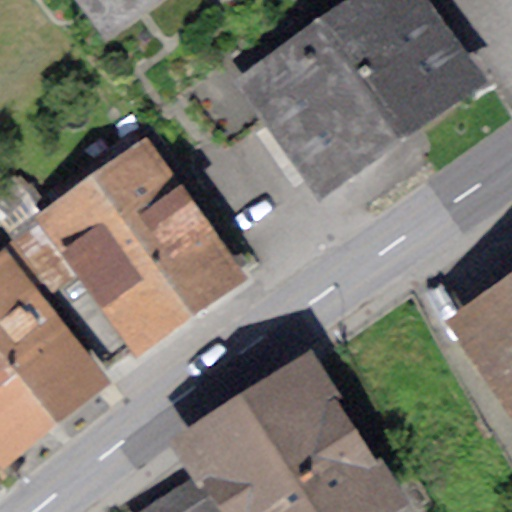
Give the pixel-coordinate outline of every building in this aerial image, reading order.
[(334,162),(444,84),(386,2),(276,80),(334,162)] [(134,345),(247,263),(150,126),(50,202),(50,226),(20,247),(45,281),(74,260),(134,345)] [(134,345),(74,260),(44,281),(104,366),(134,345)] [(0,448),(91,377),(4,267),(0,270),(0,448)] [(511,300),(472,327),(511,386),(511,300)] [(193,453),(208,476),(152,511),(368,511),(375,508),(297,386),(193,453)]
